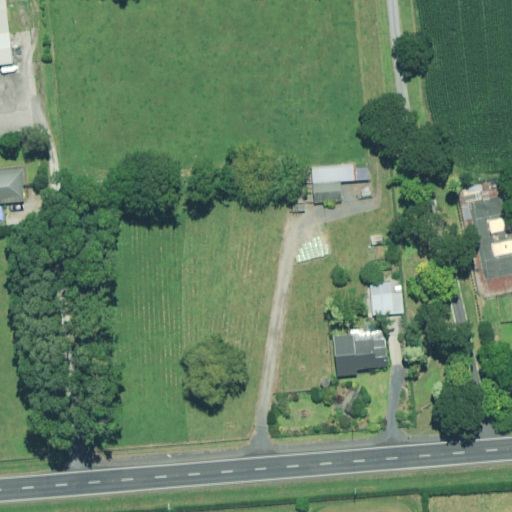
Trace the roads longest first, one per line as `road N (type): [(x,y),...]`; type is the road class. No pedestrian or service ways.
road 1 (tertiary): [(0,491),(511,449)]
road 2 (unknown): [(489,451),(400,0)]
